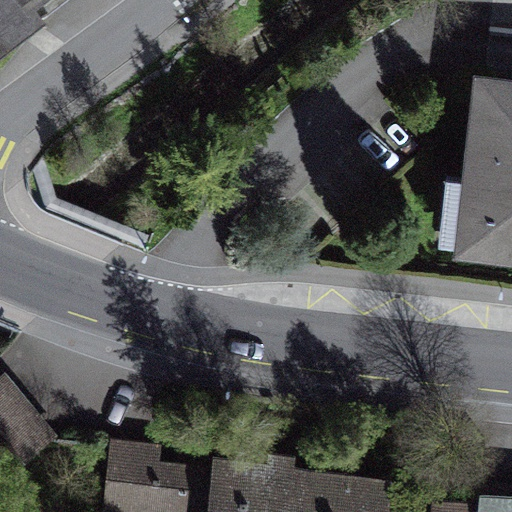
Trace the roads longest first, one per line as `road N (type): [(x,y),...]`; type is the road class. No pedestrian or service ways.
road 1 (secondary): [(511,371),(182,327),(0,266)]
road 2 (residential): [(0,133),(182,0)]
